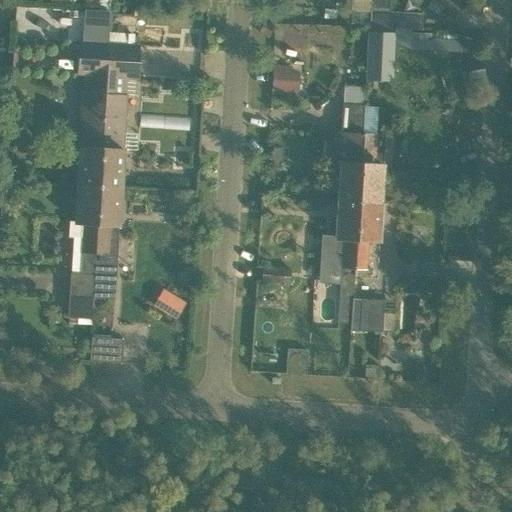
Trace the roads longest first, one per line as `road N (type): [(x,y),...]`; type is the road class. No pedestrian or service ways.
road 1 (residential): [(476,414),(505,0)]
road 2 (residential): [(212,408),(237,0)]
road 3 (residential): [(476,414),(453,424),(212,408)]
road 4 (residential): [(212,408),(0,396)]
